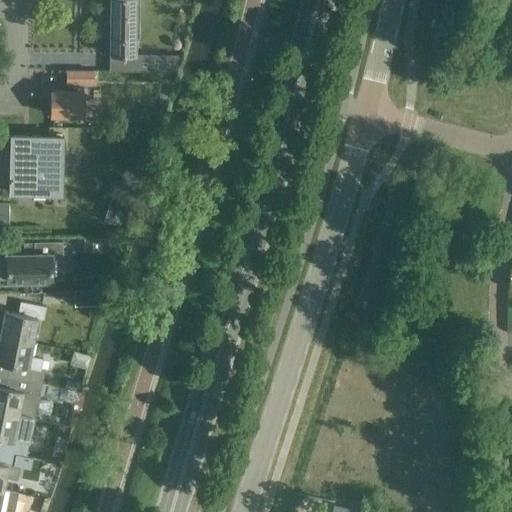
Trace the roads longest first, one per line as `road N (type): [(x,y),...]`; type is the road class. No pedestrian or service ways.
road 1 (secondary): [(172,511),(318,0)]
road 2 (unclassified): [(366,113),(242,511)]
road 3 (residential): [(501,387),(497,330),(511,204)]
road 4 (residential): [(366,113),(511,149)]
road 5 (residential): [(0,98),(19,99),(20,4),(0,4)]
road 6 (residential): [(504,511),(501,387)]
